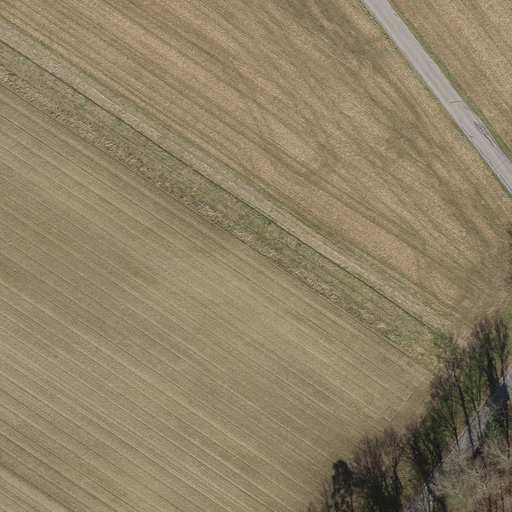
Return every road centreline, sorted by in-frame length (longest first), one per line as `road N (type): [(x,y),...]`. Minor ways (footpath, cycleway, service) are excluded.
road 1 (unclassified): [(377,0),(511,174)]
road 2 (unclassified): [(511,383),(419,511)]
